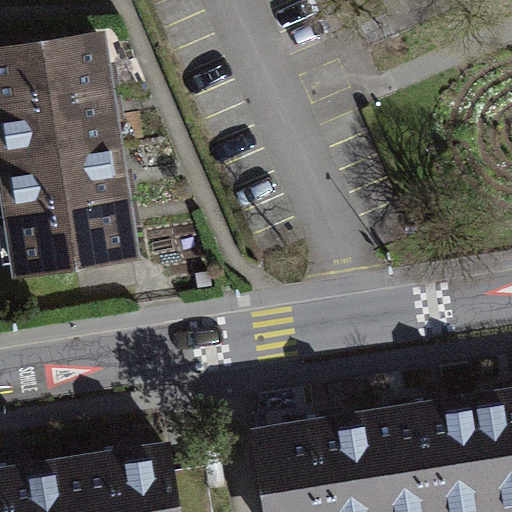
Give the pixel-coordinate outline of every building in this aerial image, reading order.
[(0,34),(0,97),(108,79),(98,18),(0,34)] [(0,97),(0,153),(118,133),(108,79),(0,97)] [(127,186),(118,133),(0,153),(0,169),(6,206),(127,186)] [(136,241),(127,186),(6,206),(16,261),(136,241)] [(511,511),(511,396),(469,403),(488,511),(511,511)] [(415,411),(433,511),(488,511),(469,403),(415,411)] [(362,419),(377,511),(433,511),(415,411),(362,419)] [(308,427),(322,511),(377,511),(362,419),(308,427)] [(255,436),(267,511),(322,511),(308,427),(255,436)] [(174,511),(166,455),(112,463),(119,511),(174,511)] [(119,511),(112,463),(58,471),(63,511),(119,511)] [(63,511),(58,471),(3,479),(8,511),(63,511)] [(8,511),(3,479),(0,479),(0,511),(8,511)]
